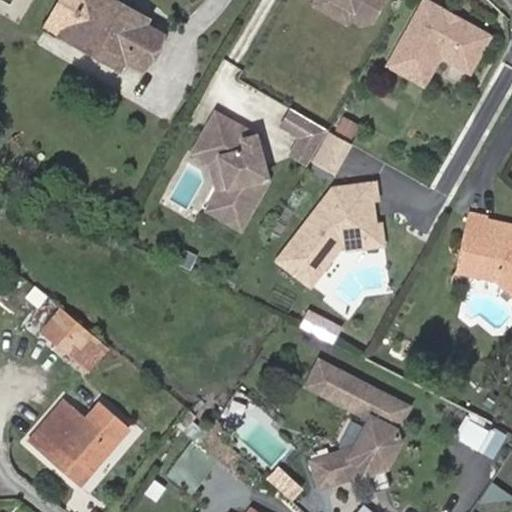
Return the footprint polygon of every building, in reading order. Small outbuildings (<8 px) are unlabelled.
[(146,23),(149,17),(117,0),(61,0),(47,26),(121,67),(126,58),(147,70),(167,34),(146,23)] [(322,0),(322,1),(319,7),(346,23),(350,18),(353,11),(334,0),(322,0)] [(319,0),(322,1),(322,0),(334,0),(353,11),(350,18),(361,24),(373,21),(385,0),(319,0)] [(450,16),(427,2),(389,67),(425,88),(442,59),(471,76),(492,40),(462,23),(455,24),(447,20),(450,16)] [(462,23),(450,16),(447,20),(455,24),(462,23)] [(327,130),(293,111),(283,128),(300,138),(317,148),(327,130)] [(215,112),(203,134),(221,145),(223,155),(218,155),(223,190),(214,192),(204,210),(237,230),(265,181),(256,135),(243,139),(240,126),(215,112)] [(256,135),(240,126),(243,139),(256,135)] [(221,145),(203,134),(192,153),(210,163),(214,192),(223,190),(218,155),(223,155),(221,145)] [(330,136),(315,161),(329,169),(344,144),(330,136)] [(317,148),(300,138),(291,153),(309,163),(317,148)] [(377,181),(334,186),(279,259),(313,285),(344,244),(350,243),(366,241),(376,225),(376,223),(375,213),(370,210),(369,198),(378,197),(377,181)] [(511,234),(484,228),(487,216),(471,213),(458,269),(499,280),(511,290),(511,234)] [(511,222),(487,216),(484,228),(511,234),(511,222)] [(382,222),(376,223),(376,225),(366,241),(350,243),(350,248),(385,244),(382,222)] [(319,315),(307,309),(301,323),(312,328),(319,315)] [(42,336),(74,361),(94,336),(61,311),(42,336)] [(336,323),(319,315),(312,328),(329,336),(336,323)] [(309,382),(372,414),(354,452),(345,448),(317,457),(324,482),(392,462),(402,440),(398,428),(410,404),(321,359),(309,382)] [(62,402),(30,439),(81,486),(130,426),(101,401),(83,422),(62,402)] [(472,411),(458,434),(496,455),(509,431),(472,411)]
